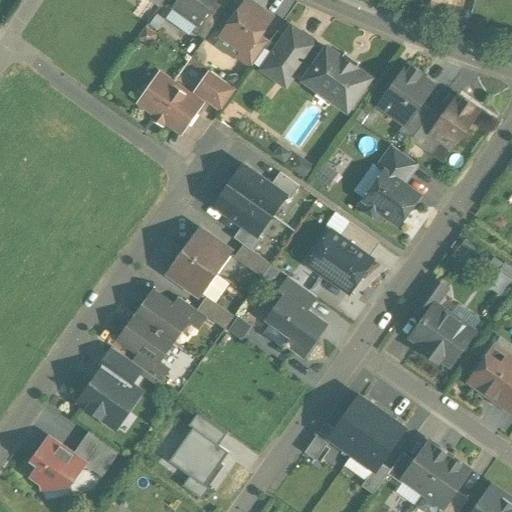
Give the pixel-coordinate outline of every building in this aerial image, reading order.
[(180,0),(176,6),(200,23),(201,23),(217,1),(217,0),(180,0)] [(248,0),(225,33),(246,47),(249,50),(262,32),(262,33),(273,17),(248,0)] [(217,1),(201,23),(200,23),(195,29),(206,37),(227,8),(217,1)] [(317,43),(294,27),(274,54),(297,70),(314,48),(317,43)] [(262,32),(249,50),(246,47),(240,56),(253,66),(272,40),(262,33),(262,32)] [(343,56),(331,48),(331,47),(330,46),(329,48),(324,55),(307,77),(307,78),(308,79),(309,78),(348,107),(350,108),(351,107),(350,106),(371,78),(372,76),(371,75),(371,76),(358,67),(358,66),(357,65),(357,66),(345,57),(343,56)] [(314,48),(297,70),(307,77),(324,55),(314,48)] [(411,63),(382,103),(407,121),(408,121),(423,101),(435,84),(425,77),(426,74),(411,63)] [(238,88),(213,70),(199,90),(224,108),(238,88)] [(203,102),(162,73),(143,101),(183,130),(203,102)] [(445,115),(433,131),(433,132),(454,146),(481,109),(460,94),(445,115)] [(423,101),(408,121),(407,121),(401,129),(414,138),(434,109),(423,101)] [(414,138),(424,146),(433,132),(433,131),(445,115),(435,108),(414,138)] [(420,162),(395,144),(379,166),(386,171),(387,169),(406,183),(420,162)] [(318,170),(303,160),(296,170),(310,181),(318,170)] [(274,182),(246,163),(231,183),(274,213),(288,193),(289,193),(274,182)] [(341,177),(329,168),(320,181),(332,190),(341,177)] [(406,183),(387,169),(386,171),(362,204),(380,217),(385,210),(401,222),(421,193),(406,183)] [(302,184),(282,170),(274,182),(289,193),(288,193),(293,197),(302,184)] [(274,213),(231,183),(217,204),(245,223),(260,234),(260,233),(274,213)] [(343,235),(372,255),(382,241),(353,221),(343,235)] [(260,234),(245,223),(236,236),(246,242),(256,249),(265,236),(260,233),(260,234)] [(235,250),(201,226),(185,248),(219,273),(235,250)] [(323,271),(352,291),(375,258),(372,255),(334,230),(322,248),(333,256),(323,271)] [(256,249),(246,242),(236,255),(264,275),(274,262),(256,249)] [(219,273),(185,248),(169,271),(203,295),(219,273)] [(319,295),(291,275),(277,294),(283,298),(288,291),(310,307),(319,295)] [(435,276),(415,305),(427,314),(437,302),(438,302),(449,286),(435,276)] [(175,305),(155,291),(139,314),(175,340),(191,319),(191,317),(175,306),(175,305)] [(310,307),(288,291),(283,298),(269,317),(294,336),(291,340),(286,341),(287,345),(292,345),(306,355),(329,322),(310,307)] [(237,314),(209,294),(200,307),(228,327),(237,314)] [(208,314),(182,296),(175,305),(175,306),(191,317),(191,319),(200,326),(208,314)] [(438,302),(437,302),(427,314),(413,334),(428,345),(426,348),(441,359),(443,355),(453,362),(476,330),(438,302)] [(175,340),(139,314),(123,336),(143,351),(143,350),(159,362),(160,361),(175,340)] [(511,353),(497,342),(470,380),(511,409),(511,353)] [(136,361),(116,346),(99,369),(103,371),(107,365),(132,383),(144,366),(136,361)] [(159,362),(143,350),(143,351),(136,361),(144,366),(162,379),(170,368),(160,361),(159,362)] [(132,383),(107,365),(103,371),(82,400),(118,425),(143,390),(132,383)] [(337,427),(332,435),(334,436),(355,451),(384,410),(362,393),(337,427)] [(384,410),(355,451),(376,466),(378,467),(383,460),(407,426),(384,410)] [(196,425),(221,443),(229,433),(200,412),(191,424),(195,427),(196,425)] [(328,421),(307,450),(318,458),(334,436),(332,435),(337,427),(328,421)] [(207,485),(208,483),(232,451),(221,443),(196,425),(195,427),(171,459),(192,474),(207,485)] [(121,450),(92,430),(76,452),(87,460),(86,462),(105,474),(121,450)] [(76,452),(52,436),(35,459),(42,464),(34,475),(44,482),(45,487),(76,482),(75,477),(86,462),(87,460),(76,452)] [(418,459),(406,476),(407,476),(426,489),(451,454),(432,440),(418,459)] [(393,467),(390,471),(404,481),(407,476),(406,476),(418,459),(405,450),(393,467)] [(451,454),(426,489),(445,503),(457,487),(471,468),(451,454)] [(383,460),(378,467),(376,466),(364,483),(375,491),(390,471),(393,467),(383,460)] [(207,485),(192,474),(185,484),(204,498),(212,487),(208,483),(207,485)] [(458,511),(470,496),(457,487),(445,503),(441,507),(447,511),(458,511)] [(511,511),(511,501),(492,487),(473,511),(511,511)]
